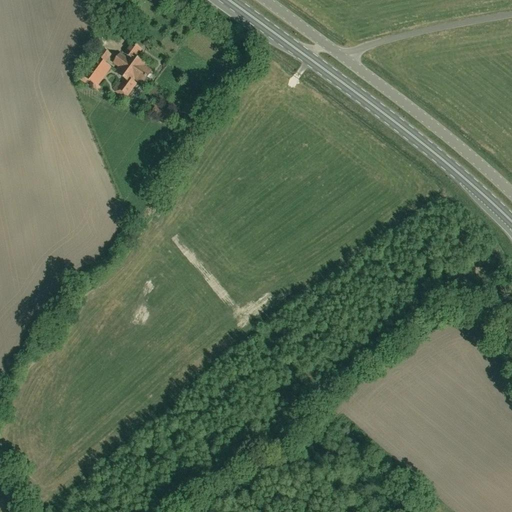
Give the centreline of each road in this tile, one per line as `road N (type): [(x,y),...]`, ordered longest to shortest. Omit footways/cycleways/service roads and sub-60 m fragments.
road 1 (primary): [(491,201),(228,0)]
road 2 (unclassified): [(511,193),(265,0)]
